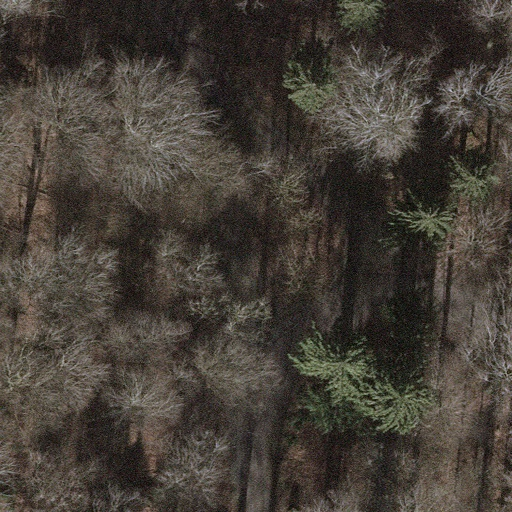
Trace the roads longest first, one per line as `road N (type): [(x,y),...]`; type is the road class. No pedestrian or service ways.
road 1 (track): [(417,295),(237,130),(245,411)]
road 2 (track): [(511,329),(417,295),(314,320),(245,411),(269,511)]
road 3 (track): [(237,130),(188,35),(157,0)]
